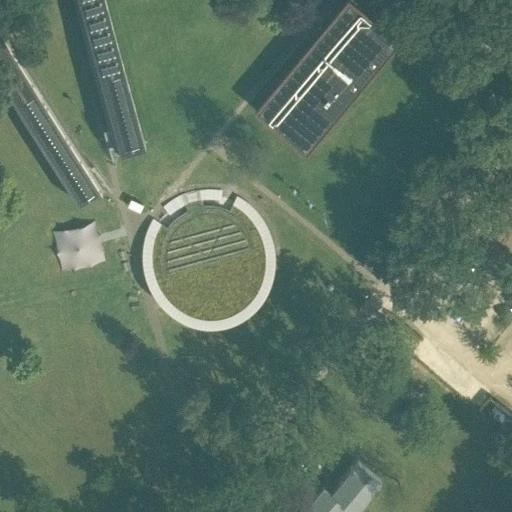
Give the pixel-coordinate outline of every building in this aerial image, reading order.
[(144,143),(105,0),(78,0),(119,150),(144,143)] [(359,0),(344,0),(256,106),(309,150),(403,37),(359,0)] [(0,77),(31,127),(78,202),(100,188),(31,79),(0,29),(0,77)] [(148,249),(148,255),(148,260),(149,265),(150,270),(151,275),(153,280),(156,284),(159,289),(162,293),(165,297),(169,300),(173,303),(178,306),(182,309),(187,311),(192,312),(197,313),(202,314),(207,314),(213,314),(218,313),(223,312),(228,311),(233,309),(237,306),(242,304),(246,300),(250,297),(253,293),(256,289),(259,284),(262,280),(264,275),(265,270),(266,265),(267,260),(267,255),(267,249),(266,244),(265,239),(264,234),(262,229),(259,225),(256,220),(253,216),(250,212),(246,209),(242,206),(237,203),(233,201),(228,199),(223,197),(218,196),(213,195),(207,195),(202,195),(197,196),(192,197),(187,199),(182,201),(178,203),(173,206),(169,209),(165,212),(162,216),(159,220),(156,225),(153,229),(151,234),(150,239),(149,244),(148,249)] [(396,321),(383,336),(406,356),(420,342),(396,321)] [(381,479),(358,461),(353,466),(352,465),(349,468),(351,469),(331,493),(323,486),(302,511),(355,511),(381,479)]
